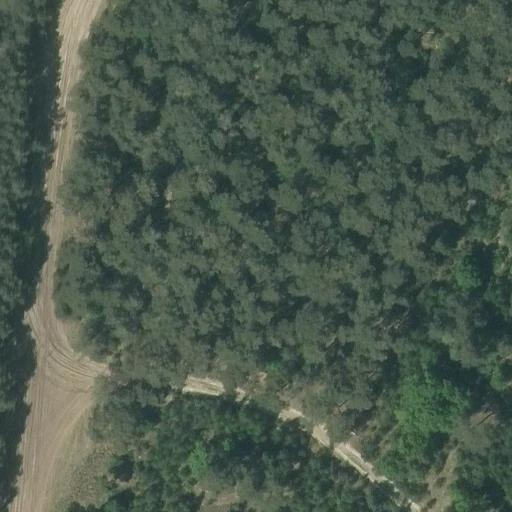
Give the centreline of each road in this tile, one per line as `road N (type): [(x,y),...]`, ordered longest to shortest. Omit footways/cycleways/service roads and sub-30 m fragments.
road 1 (track): [(77,0),(56,47),(22,511)]
road 2 (track): [(32,369),(171,370),(233,385),(281,410),(410,511)]
